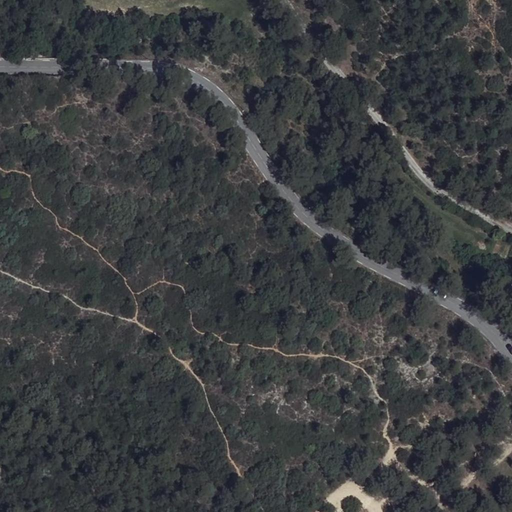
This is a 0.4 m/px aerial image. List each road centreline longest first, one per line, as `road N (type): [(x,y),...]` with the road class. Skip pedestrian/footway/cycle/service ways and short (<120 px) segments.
road 1 (tertiary): [(0,66),(186,75),(237,119),(309,223),(479,322),(511,352)]
road 2 (unclassified): [(278,0),(404,155),(453,204),(511,234)]
road 3 (track): [(405,511),(474,460),(511,445)]
